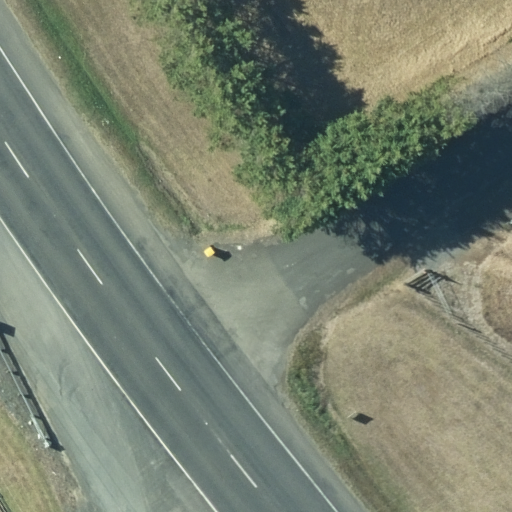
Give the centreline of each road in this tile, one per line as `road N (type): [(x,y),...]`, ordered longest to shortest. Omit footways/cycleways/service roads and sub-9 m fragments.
road 1 (primary): [(277,511),(188,402),(0,132)]
road 2 (unknown): [(188,402),(403,210),(511,139)]
